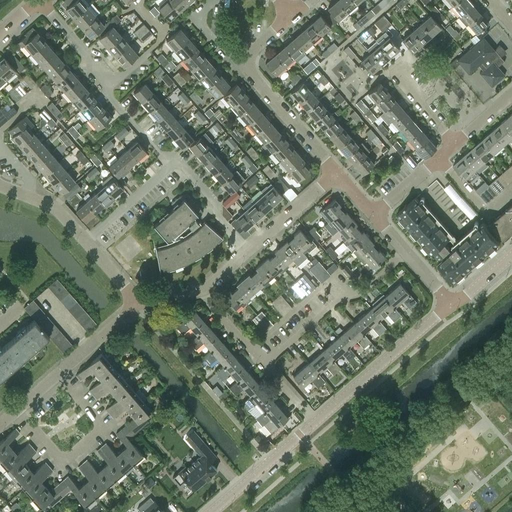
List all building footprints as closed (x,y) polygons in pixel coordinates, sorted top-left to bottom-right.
[(64,0),(60,3),(74,18),(87,6),(81,0),(64,0)] [(170,19),(179,11),(169,0),(163,0),(157,6),(170,19)] [(169,0),(179,11),(188,3),(185,0),(169,0)] [(337,20),(346,12),(336,0),(327,8),(331,13),(327,16),(334,24),(338,21),(337,20)] [(336,0),(346,12),(355,4),(352,0),(336,0)] [(400,9),(404,5),(400,0),(399,0),(396,4),(400,9)] [(460,15),(472,4),(467,0),(457,0),(452,5),(460,15)] [(468,24),(479,13),(472,4),(460,15),(468,24)] [(82,27),(95,15),(87,6),(74,18),(82,27)] [(479,13),(468,24),(476,33),(469,38),(473,43),(480,37),(482,35),(487,31),(483,26),(488,22),(479,13)] [(112,26),(120,19),(116,14),(107,22),(111,27),(102,35),(99,38),(107,47),(121,35),(112,26)] [(107,22),(104,25),(95,15),(82,27),(90,37),(98,30),(102,35),(111,27),(107,22)] [(327,16),(323,19),(319,15),(310,23),(321,34),(330,27),(334,24),(327,16)] [(386,27),(390,23),(382,15),(378,19),(386,27)] [(430,35),(440,26),(429,15),(420,23),(430,35)] [(381,31),(386,27),(378,19),(373,23),(381,31)] [(138,36),(148,28),(143,23),(134,32),(138,36)] [(311,42),(321,34),(310,23),(301,31),(311,42)] [(421,43),(430,35),(420,23),(411,31),(421,43)] [(45,41),(37,32),(32,26),(23,35),(24,36),(21,39),(22,39),(19,42),(22,46),(24,44),(32,53),(45,41)] [(367,30),(370,34),(371,35),(376,31),(371,26),(367,30)] [(143,42),(152,33),(148,28),(138,36),(143,42)] [(174,49),(187,37),(179,28),(166,40),(174,49)] [(366,38),(370,34),(366,29),(361,34),(366,38)] [(302,50),(311,42),(301,31),(292,38),(302,50)] [(411,51),(421,43),(411,31),(401,39),(411,51)] [(384,32),(374,40),(375,41),(378,44),(388,56),(398,48),(388,36),(384,32)] [(115,56),(129,44),(121,35),(107,47),(115,56)] [(456,59),(449,64),(453,69),(459,63),(468,73),(478,65),(482,70),(479,73),(491,87),(504,75),(497,66),(503,60),(498,55),(502,52),(502,51),(499,48),(498,47),(495,51),(482,36),(482,35),(480,37),(473,43),(468,47),(469,48),(466,51),(456,59)] [(182,59),(196,47),(187,37),(174,49),(182,59)] [(302,50),(292,38),(283,46),(293,58),(296,61),(305,53),(302,50)] [(40,63),(54,51),(45,41),(32,53),(40,63)] [(375,41),(366,49),(369,52),(379,64),(388,56),(378,44),(375,41)] [(124,66),(137,54),(129,44),(115,56),(124,66)] [(284,66),(293,58),(283,46),(274,54),(284,66)] [(350,58),(354,55),(347,46),(343,50),(350,58)] [(190,68),(204,56),(196,47),(182,59),(190,68)] [(48,72),(62,60),(54,51),(40,63),(48,72)] [(370,72),(379,64),(369,52),(360,61),(370,72)] [(16,67),(21,63),(12,53),(7,58),(16,67)] [(160,62),(165,57),(161,54),(156,58),(160,62)] [(275,74),(284,66),(274,54),(264,63),(275,74)] [(199,78),(212,65),(204,56),(190,68),(199,78)] [(0,72),(6,79),(16,70),(4,57),(0,60),(0,72)] [(164,67),(169,63),(165,57),(160,62),(164,67)] [(56,81),(70,69),(62,60),(48,72),(56,81)] [(19,71),(25,67),(21,63),(16,67),(19,71)] [(207,87),(220,75),(212,65),(199,78),(207,87)] [(64,91),(78,79),(70,69),(56,81),(64,91)] [(176,80),(181,76),(178,72),(173,76),(176,80)] [(164,81),(170,77),(166,73),(161,77),(164,81)] [(320,81),(325,77),(321,73),(317,77),(320,81)] [(30,88),(36,83),(27,74),(22,78),(30,88)] [(215,96),(229,84),(220,75),(207,87),(215,96)] [(181,85),(186,81),(181,76),(176,80),(181,85)] [(168,86),(174,81),(170,77),(164,81),(168,86)] [(73,100),(86,88),(78,79),(64,91),(73,100)] [(298,101),(310,91),(302,81),(290,92),(298,101)] [(142,101),(152,92),(144,82),(133,92),(142,101)] [(376,102),(387,92),(379,82),(367,92),(376,102)] [(21,97),(27,92),(18,83),(13,87),(21,97)] [(44,92),(49,88),(45,84),(40,88),(44,92)] [(231,105),(245,93),(236,84),(223,96),(231,105)] [(17,101),(21,97),(13,87),(8,92),(17,101)] [(48,97),(53,93),(49,88),(44,92),(48,97)] [(81,109),(95,97),(86,88),(73,100),(81,109)] [(193,99),(198,95),(194,90),(189,95),(193,99)] [(181,100),(186,96),(182,91),(177,95),(181,100)] [(306,110),(318,100),(310,91),(298,101),(306,110)] [(150,111),(160,101),(152,92),(142,101),(150,111)] [(384,111),(395,101),(387,92),(376,102),(384,111)] [(239,114),(252,102),(245,93),(231,105),(239,114)] [(197,104),(202,99),(198,95),(193,99),(197,104)] [(185,104),(189,100),(186,96),(181,100),(185,104)] [(89,119),(103,107),(95,97),(81,109),(89,119)] [(314,119),(326,109),(318,100),(306,110),(314,119)] [(55,115),(60,111),(52,101),(47,106),(55,115)] [(158,120),(169,111),(160,101),(150,111),(158,120)] [(392,120),(403,110),(395,101),(384,111),(392,120)] [(247,124),(261,112),(252,102),(239,114),(247,124)] [(364,112),(368,108),(364,104),(360,108),(364,112)] [(13,106),(8,111),(3,106),(0,108),(0,110),(8,119),(17,111),(13,106)] [(98,128),(111,116),(103,107),(89,119),(98,128)] [(368,117),(372,113),(368,108),(364,112),(368,117)] [(47,123),(52,118),(43,109),(38,113),(47,123)] [(197,118),(202,114),(198,109),(193,114),(197,118)] [(217,118),(222,113),(218,109),(213,113),(217,118)] [(322,128),(334,118),(326,109),(314,119),(322,128)] [(0,126),(8,119),(0,110),(0,126)] [(400,129),(411,119),(403,110),(392,120),(400,129)] [(59,120),(64,115),(60,111),(55,115),(59,120)] [(166,129),(177,120),(169,111),(158,120),(166,129)] [(256,133),(269,121),(261,112),(247,124),(256,133)] [(221,122),(226,118),(222,113),(217,118),(221,122)] [(355,121),(360,117),(356,113),(352,118),(355,121)] [(201,123),(206,118),(202,114),(197,118),(201,123)] [(511,135),(511,115),(510,114),(501,122),(511,135)] [(33,124),(30,120),(25,116),(8,130),(13,135),(12,136),(11,138),(16,143),(17,142),(20,146),(34,134),(29,128),(33,124)] [(50,127),(56,122),(52,118),(47,123),(50,127)] [(330,137),(341,127),(334,118),(322,128),(330,137)] [(408,139),(419,129),(411,119),(400,129),(408,139)] [(174,138),(185,129),(177,120),(166,129),(174,138)] [(216,131),(221,127),(216,121),(212,126),(216,131)] [(264,142),(277,130),(269,121),(256,133),(264,142)] [(380,131),(384,127),(381,122),(376,127),(380,131)] [(503,145),(511,137),(511,135),(501,122),(491,131),(503,145)] [(71,134),(76,130),(73,126),(72,125),(67,129),(71,134)] [(120,140),(129,132),(125,127),(115,135),(120,140)] [(233,136),(238,131),(235,127),(229,132),(233,136)] [(338,146),(350,136),(341,127),(330,137),(338,146)] [(384,136),(389,131),(384,127),(380,131),(384,136)] [(182,148),(193,138),(185,129),(174,138),(182,148)] [(416,148),(428,138),(419,129),(408,139),(416,148)] [(75,138),(80,134),(76,130),(71,134),(75,138)] [(272,152),(285,140),(277,130),(264,142),(272,152)] [(238,141),(243,136),(238,131),(233,136),(238,141)] [(494,153),(503,145),(491,131),(482,139),(494,153)] [(63,142),(68,137),(64,132),(59,137),(63,142)] [(29,155),(42,143),(34,134),(20,146),(28,155),(29,155)] [(197,155),(208,146),(199,136),(189,146),(197,155)] [(233,140),(229,136),(224,140),(228,144),(233,140)] [(346,155),(357,145),(350,136),(338,146),(346,155)] [(67,146),(72,141),(68,137),(63,142),(67,146)] [(424,157),(435,147),(428,138),(416,148),(424,157)] [(110,148),(115,144),(110,139),(106,143),(110,148)] [(485,161),(494,153),(482,139),(472,147),(485,161)] [(237,145),(234,141),(233,140),(228,144),(232,149),(237,145)] [(280,161),(293,149),(285,140),(272,152),(280,161)] [(137,160),(146,151),(137,141),(128,149),(137,159),(137,160)] [(396,149),(400,145),(397,141),(392,145),(396,149)] [(365,154),(369,151),(361,142),(358,145),(357,145),(346,155),(354,164),(365,154)] [(37,164),(51,152),(42,143),(29,155),(28,155),(27,156),(32,162),(33,160),(37,164)] [(110,148),(106,143),(102,147),(106,152),(110,148)] [(400,154),(405,150),(400,145),(396,149),(400,154)] [(205,164),(216,155),(208,146),(197,155),(205,164)] [(249,155),(255,150),(251,146),(246,150),(249,155)] [(475,170),(485,161),(472,147),(463,155),(462,155),(475,170)] [(137,160),(137,159),(128,149),(118,157),(128,168),(137,160)] [(288,170),(302,159),(293,149),(280,161),(288,170)] [(254,160),(259,155),(255,150),(249,155),(254,160)] [(79,160),(84,155),(80,151),(75,155),(79,160)] [(45,174),(59,162),(51,152),(37,164),(35,165),(40,171),(41,170),(45,173),(45,174)] [(244,163),(249,159),(245,154),(240,159),(244,163)] [(373,163),(365,154),(354,164),(361,173),(373,163)] [(83,165),(88,160),(84,155),(79,160),(83,165)] [(89,159),(96,167),(100,163),(93,155),(89,159)] [(213,173),(223,164),(216,155),(205,164),(213,173)] [(411,168),(416,164),(408,155),(404,159),(411,168)] [(475,170),(462,155),(459,157),(460,158),(453,164),(469,182),(478,173),(475,170)] [(127,168),(128,168),(118,157),(109,165),(118,176),(120,178),(129,170),(127,168)] [(248,167),(253,163),(249,159),(244,163),(248,167)] [(307,161),(305,163),(302,159),(288,170),(297,180),(310,168),(312,167),(307,161)] [(53,183),(67,171),(59,162),(45,174),(45,173),(43,175),(48,180),(50,179),(53,183)] [(221,182),(232,173),(223,164),(213,173),(221,182)] [(266,173),(271,168),(267,164),(262,169),(266,173)] [(96,175),(100,172),(96,167),(91,171),(96,175)] [(270,178),(275,173),(271,168),(266,173),(270,178)] [(506,186),(511,180),(511,173),(507,168),(498,176),(506,186)] [(61,192),(75,180),(67,171),(53,183),(61,192)] [(96,175),(91,171),(87,174),(91,179),(96,175)] [(229,192),(240,182),(232,173),(221,182),(229,192)] [(123,188),(114,177),(111,174),(101,182),(104,186),(104,185),(113,196),(123,188)] [(254,183),(259,180),(254,174),(250,178),(254,183)] [(496,194),(506,186),(498,176),(488,185),(496,194)] [(250,187),(254,183),(250,178),(246,182),(250,187)] [(282,193),(287,188),(279,179),(274,183),(282,193)] [(404,205),(404,206),(396,214),(399,218),(398,219),(403,225),(404,223),(411,231),(409,232),(414,238),(416,236),(422,244),(420,245),(425,251),(427,250),(431,254),(433,252),(439,259),(437,261),(454,281),(458,277),(460,279),(465,274),(464,272),(477,261),(478,263),(484,258),(482,256),(490,250),(491,251),(497,246),(496,245),(500,241),(483,221),(476,213),(470,219),(436,179),(406,204),(406,203),(404,205)] [(77,191),(82,188),(77,183),(73,187),(77,191)] [(281,196),(272,185),(270,183),(267,186),(265,186),(260,190),(263,194),(263,193),(272,204),(281,196)] [(113,196),(104,185),(104,186),(95,193),(104,204),(106,206),(115,198),(113,196)] [(487,202),(496,194),(488,185),(479,193),(487,202)] [(68,200),(77,191),(73,187),(64,195),(68,200)] [(235,199),(239,196),(235,191),(231,194),(235,199)] [(95,212),(104,204),(95,193),(86,201),(88,204),(95,212)] [(195,217),(202,211),(186,193),(176,197),(170,203),(174,206),(153,224),(166,239),(186,222),(188,223),(188,224),(191,228),(199,222),(195,217)] [(263,212),(272,204),(263,193),(263,194),(254,202),(263,212)] [(226,207),(235,199),(231,194),(222,202),(226,207)] [(337,208),(340,205),(334,199),(321,210),(326,216),(323,218),(327,222),(339,211),(337,208)] [(95,212),(88,204),(86,201),(77,210),(86,220),(95,212)] [(254,220),(263,212),(254,202),(245,210),(254,220)] [(502,239),(511,230),(511,203),(488,224),(502,239)] [(235,218),(230,222),(239,232),(244,228),(254,220),(245,210),(235,218)] [(345,211),(342,214),(339,211),(327,222),(330,226),(333,224),(338,229),(351,218),(345,211)] [(353,227),(356,224),(351,218),(338,229),(342,235),(340,237),(343,241),(356,230),(353,227)] [(211,247),(221,236),(205,221),(196,229),(187,236),(177,241),(167,246),(155,249),(159,271),(173,267),(187,262),(199,255),(211,247)] [(311,240),(309,242),(299,229),(293,235),(295,238),(292,241),(303,253),(306,250),(307,252),(315,245),(311,240)] [(362,231),(359,234),(356,230),(343,241),(347,245),(349,243),(354,248),(367,237),(362,231)] [(316,239),(320,236),(316,231),(312,235),(316,239)] [(373,243),(369,238),(367,237),(354,248),(352,250),(360,260),(372,249),(369,246),(373,243)] [(292,241),(288,244),(286,241),(280,246),(291,259),(296,254),(299,257),(303,253),(292,241)] [(285,264),(291,259),(280,246),(274,251),(276,254),(273,257),(283,269),(287,266),(285,264)] [(328,254),(333,250),(329,246),(325,249),(328,254)] [(378,249),(375,252),(372,249),(360,260),(363,264),(366,261),(371,267),(372,267),(374,265),(377,262),(384,256),(378,249)] [(333,259),(337,255),(333,250),(328,254),(333,259)] [(280,273),(283,269),(273,257),(269,260),(267,257),(261,263),(272,275),(277,270),(280,273)] [(309,260),(305,264),(308,269),(313,265),(309,260)] [(325,278),(329,275),(317,261),(313,265),(325,278)] [(374,265),(372,267),(375,271),(380,266),(377,262),(374,265)] [(266,280),(272,275),(261,263),(255,268),(257,271),(254,274),(264,286),(268,283),(266,280)] [(354,274),(360,269),(356,264),(349,269),(345,273),(349,277),(353,274),(354,274)] [(320,282),(325,278),(313,265),(308,269),(320,282)] [(345,273),(349,269),(346,265),(341,269),(345,273)] [(254,274),(250,277),(248,274),(242,279),(253,292),(258,287),(260,290),(264,286),(254,274)] [(52,291),(61,283),(57,278),(48,286),(52,291)] [(306,295),(310,291),(298,278),(294,281),(306,295)] [(247,297),(253,292),(242,279),(236,285),(238,288),(235,291),(245,303),(249,299),(247,297)] [(301,299),(306,295),(294,281),(289,285),(301,299)] [(408,308),(415,301),(399,282),(384,296),(393,306),(401,300),(408,308)] [(56,295),(65,287),(61,283),(52,291),(56,295)] [(60,300),(69,292),(65,287),(56,295),(60,300)] [(235,291),(232,293),(229,290),(223,296),(234,309),(239,303),(242,306),(245,303),(235,291)] [(64,304),(73,297),(69,292),(60,300),(64,304)] [(286,312),(291,308),(279,294),(275,298),(286,312)] [(377,301),(368,309),(378,320),(385,313),(393,321),(400,314),(393,306),(384,296),(382,294),(376,299),(377,301)] [(68,309),(77,301),(73,297),(64,304),(68,309)] [(282,315),(286,312),(275,298),(270,302),(282,315)] [(28,312),(36,304),(32,300),(23,307),(28,312)] [(72,314),(81,306),(77,301),(68,309),(72,314)] [(31,316),(40,309),(36,304),(28,312),(31,316)] [(76,318),(85,310),(81,306),(72,314),(76,318)] [(36,321),(44,313),(40,309),(31,316),(34,319),(36,321)] [(385,328),(378,320),(368,309),(353,322),(362,333),(370,326),(377,334),(385,328)] [(80,323),(89,315),(85,310),(76,318),(80,323)] [(197,335),(208,326),(194,310),(175,327),(182,334),(190,327),(197,335)] [(267,328),(272,324),(260,310),(256,314),(267,328)] [(40,326),(48,318),(44,313),(36,321),(40,326)] [(263,332),(267,328),(256,314),(251,318),(263,332)] [(84,327),(93,319),(89,315),(80,323),(84,327)] [(44,330),(52,323),(48,318),(40,326),(44,330)] [(44,330),(40,326),(36,321),(34,319),(9,341),(24,358),(49,336),(48,335),(44,330)] [(88,332),(97,324),(93,319),(84,327),(88,332)] [(362,333),(353,322),(338,336),(347,346),(355,339),(362,348),(370,341),(362,333)] [(48,335),(56,327),(52,323),(44,330),(48,335)] [(210,350),(221,341),(208,326),(197,335),(189,342),(195,349),(203,342),(210,350)] [(51,339),(60,332),(56,327),(48,335),(49,336),(51,339)] [(55,344),(64,336),(60,332),(51,339),(55,344)] [(59,348),(68,341),(64,336),(55,344),(59,348)] [(347,346),(338,336),(322,349),(332,360),(332,359),(340,353),(347,361),(355,354),(347,346)] [(0,378),(24,358),(9,341),(0,349),(0,378)] [(63,353),(72,345),(68,341),(59,348),(63,353)] [(223,366),(234,356),(221,341),(210,350),(202,357),(208,364),(216,358),(223,365),(223,366)] [(332,359),(332,360),(322,349),(307,362),(317,373),(325,366),(332,374),(339,368),(332,359)] [(112,357),(108,360),(101,353),(76,375),(80,380),(92,369),(96,374),(113,359),(112,357)] [(236,381),(247,371),(234,356),(223,366),(223,365),(215,372),(222,380),(230,373),(236,381)] [(111,364),(115,360),(113,359),(96,374),(101,379),(89,390),(93,394),(118,372),(111,364)] [(317,373),(307,362),(292,376),(301,386),(310,379),(317,387),(324,381),(317,373)] [(250,396),(261,387),(247,371),(236,381),(228,387),(235,395),(243,388),(250,396)] [(129,376),(125,380),(118,372),(93,394),(97,399),(109,388),(113,393),(130,378),(129,376)] [(128,383),(131,379),(130,378),(113,393),(117,398),(105,409),(109,413),(139,388),(138,387),(134,390),(128,383)] [(216,386),(212,389),(218,396),(222,392),(216,386)] [(263,411),(274,402),(261,387),(250,396),(242,403),(248,410),(256,403),(263,411)] [(130,412),(147,397),(139,388),(109,413),(113,418),(125,407),(130,412)] [(218,397),(221,400),(227,394),(225,391),(218,397)] [(144,402),(148,399),(147,397),(130,412),(134,417),(121,429),(129,438),(149,421),(145,416),(152,410),(144,402)] [(263,411),(255,418),(261,425),(263,424),(270,432),(276,426),(287,417),(274,402),(263,411)] [(8,443),(20,432),(16,427),(0,441),(0,458),(12,448),(8,443)] [(143,454),(129,438),(121,429),(116,433),(127,445),(122,450),(137,467),(139,465),(135,461),(143,454)] [(194,447),(203,440),(196,432),(187,438),(194,447)] [(259,443),(262,440),(258,435),(254,438),(259,443)] [(210,461),(216,456),(202,440),(194,448),(200,455),(187,467),(185,465),(172,476),(179,484),(186,479),(194,489),(217,469),(210,461)] [(7,469),(33,447),(29,442),(17,453),(12,448),(0,458),(0,461),(1,461),(7,469)] [(122,450),(117,454),(106,442),(102,446),(124,471),(132,464),(135,468),(137,467),(122,450)] [(116,478),(124,471),(102,446),(97,450),(108,462),(103,466),(118,483),(120,482),(116,478)] [(24,462),(37,451),(33,447),(7,469),(14,477),(11,480),(12,481),(29,467),(24,462)] [(103,466),(98,471),(87,459),(83,462),(105,488),(113,481),(116,485),(118,483),(103,466)] [(24,488),(49,465),(46,461),(33,472),(29,467),(12,481),(13,483),(17,480),(24,488)] [(97,495),(105,488),(83,462),(78,466),(89,479),(84,483),(99,500),(100,499),(97,495)] [(41,481),(53,470),(49,465),(24,488),(31,495),(27,499),(28,500),(45,486),(41,481)] [(84,483),(79,487),(68,475),(63,479),(72,489),(86,505),(94,498),(97,501),(99,500),(84,483)] [(149,477),(143,483),(148,488),(155,482),(149,477)] [(52,506),(72,489),(63,479),(50,491),(45,486),(28,500),(30,502),(34,499),(41,507),(48,501),(52,506)] [(140,511),(164,511),(154,501),(154,502),(150,497),(137,508),(140,511)] [(15,511),(20,507),(16,501),(10,506),(15,511)]
